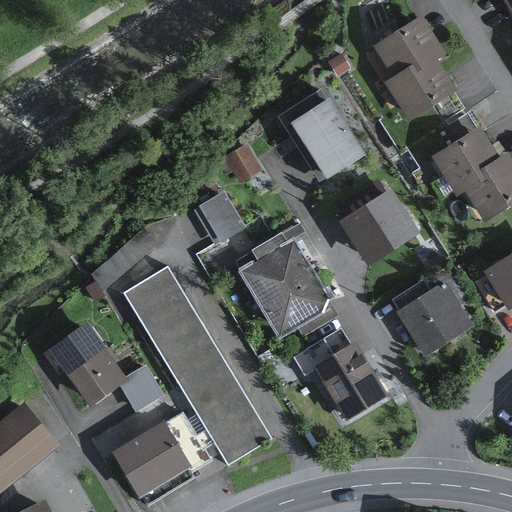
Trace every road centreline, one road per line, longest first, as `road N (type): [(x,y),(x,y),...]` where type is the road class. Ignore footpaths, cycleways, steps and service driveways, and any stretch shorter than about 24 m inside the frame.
road 1 (track): [(316,0),(0,203)]
road 2 (secondary): [(258,511),(320,490),(433,482)]
road 3 (residential): [(433,482),(449,424),(511,359)]
road 4 (track): [(0,78),(119,0)]
